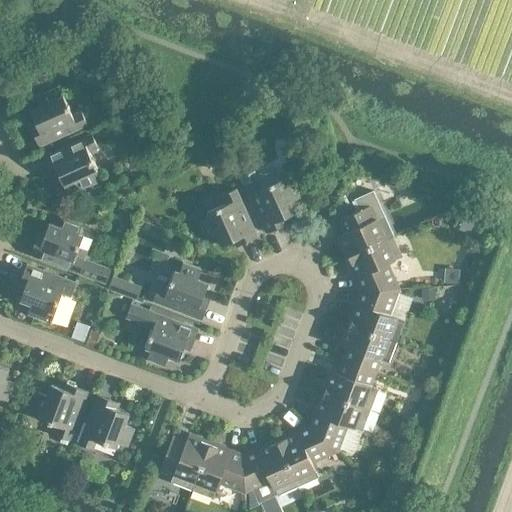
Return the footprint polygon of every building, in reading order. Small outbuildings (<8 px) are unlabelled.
[(39,130),(33,133),(39,146),(88,125),(82,111),(72,115),(64,95),(59,97),(55,88),(37,96),(41,105),(31,110),(39,130)] [(98,171),(89,151),(98,147),(92,134),(43,155),(50,169),(56,166),(64,186),(75,181),(79,190),(97,182),(93,173),(98,171)] [(255,170),(242,176),(267,233),(281,226),(278,220),(298,211),(293,201),(302,197),(294,179),(285,183),(283,178),(281,179),(276,167),(258,175),(255,170)] [(258,237),(236,188),(223,194),(227,204),(207,212),(209,217),(200,221),(208,239),(217,235),(222,246),(242,237),(244,243),(258,237)] [(346,257),(386,239),(394,235),(374,191),(355,200),(360,211),(339,221),(344,232),(336,235),(346,257)] [(122,202),(134,212),(139,204),(128,195),(122,202)] [(79,234),(82,224),(64,217),(60,227),(49,223),(42,243),(36,240),(30,254),(106,283),(111,269),(84,259),(87,250),(79,247),(83,235),(79,234)] [(395,260),(386,239),(346,257),(361,290),(399,289),(388,264),(395,260)] [(153,301),(202,319),(208,305),(201,303),(209,283),(198,279),(202,269),(183,263),(180,272),(175,270),(168,290),(158,287),(153,301)] [(49,311),(54,313),(62,293),(71,296),(76,282),(27,264),(21,278),(28,280),(20,300),(31,304),(28,313),(46,320),(49,311)] [(460,269),(445,268),(444,282),(458,284),(460,269)] [(108,289),(137,300),(142,286),(113,275),(108,289)] [(361,290),(348,323),(396,341),(413,298),(398,292),(399,289),(361,290)] [(153,327),(146,348),(151,349),(147,359),(165,366),(169,356),(180,360),(187,340),(194,343),(199,329),(132,303),(126,317),(153,327)] [(343,360),(376,373),(381,360),(388,362),(396,341),(348,323),(340,345),(348,347),(343,360)] [(323,391),(363,406),(376,373),(343,360),(338,373),(330,370),(323,391)] [(0,364),(0,398),(7,401),(14,383),(5,379),(9,368),(0,364)] [(39,418),(59,426),(56,435),(70,440),(88,390),(75,385),(72,392),(52,384),(48,395),(39,391),(32,410),(41,413),(39,418)] [(309,424),(337,451),(347,426),(355,429),(363,406),(323,391),(309,424)] [(125,424),(127,419),(129,413),(109,406),(112,399),(98,394),(79,444),(93,449),(96,440),(116,447),(118,442),(128,446),(134,428),(125,424)] [(309,424),(277,440),(297,487),(298,486),(300,489),(318,481),(317,478),(318,477),(312,463),(337,451),(309,424)] [(195,483),(210,443),(189,435),(186,442),(172,437),(160,469),(174,475),(171,481),(192,489),(190,495),(208,502),(211,496),(213,497),(216,491),(195,483)] [(244,455),(245,493),(270,482),(273,489),(274,488),(277,495),(297,487),(277,440),(244,455)] [(219,484),(245,493),(244,455),(210,443),(195,483),(216,491),(219,484)]
